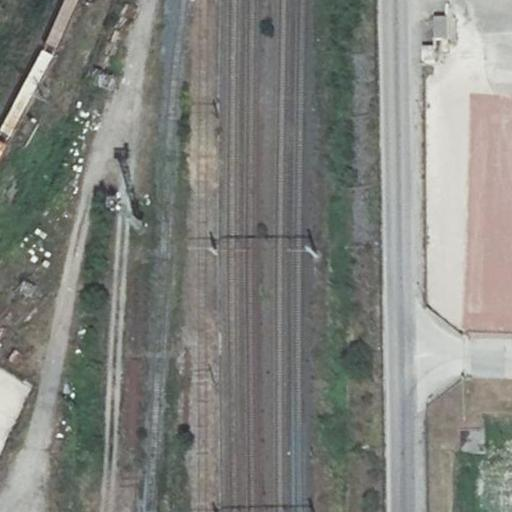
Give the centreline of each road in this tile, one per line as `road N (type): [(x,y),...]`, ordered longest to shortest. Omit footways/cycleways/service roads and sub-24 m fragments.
road 1 (tertiary): [(396,0),(403,511)]
road 2 (track): [(106,511),(130,144),(124,71)]
